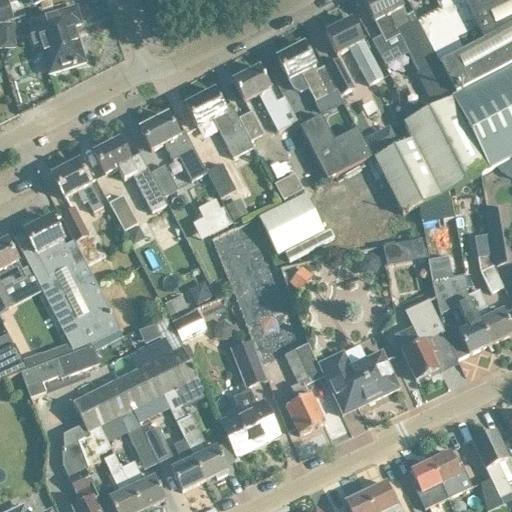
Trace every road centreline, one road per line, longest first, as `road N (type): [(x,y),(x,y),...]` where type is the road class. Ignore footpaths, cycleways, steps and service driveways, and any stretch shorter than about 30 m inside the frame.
road 1 (residential): [(241,511),(511,382)]
road 2 (residential): [(301,0),(165,70),(147,71)]
road 3 (residential): [(147,71),(0,144)]
